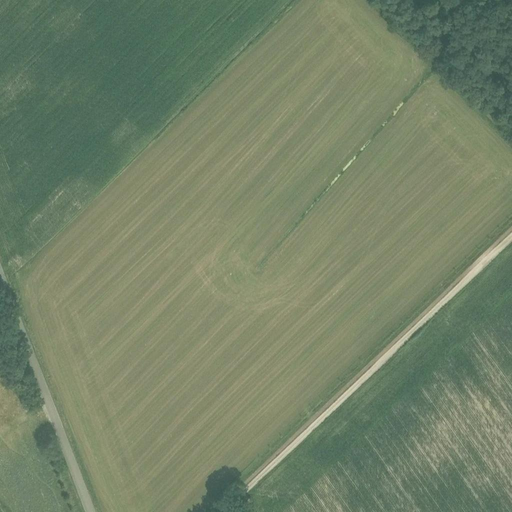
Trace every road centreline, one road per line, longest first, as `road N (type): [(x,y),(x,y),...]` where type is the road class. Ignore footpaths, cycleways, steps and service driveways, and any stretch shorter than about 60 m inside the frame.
road 1 (track): [(511,236),(221,511)]
road 2 (unclassified): [(88,511),(0,280)]
